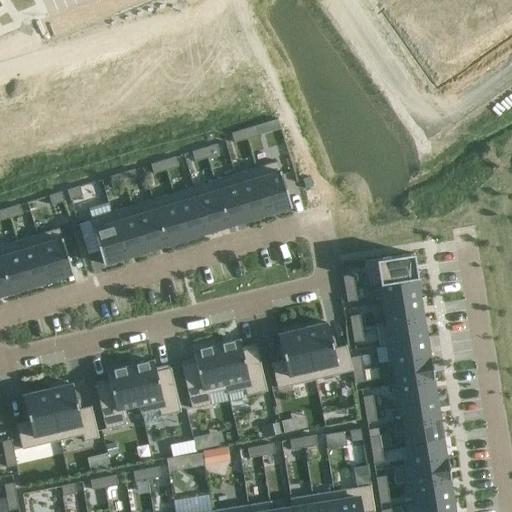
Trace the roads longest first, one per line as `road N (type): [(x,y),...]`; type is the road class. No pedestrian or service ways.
road 1 (residential): [(0,316),(306,223),(321,224),(329,283),(0,360)]
road 2 (residential): [(463,239),(509,511)]
road 3 (residential): [(511,65),(431,122),(343,0)]
road 4 (residential): [(214,0),(0,73)]
